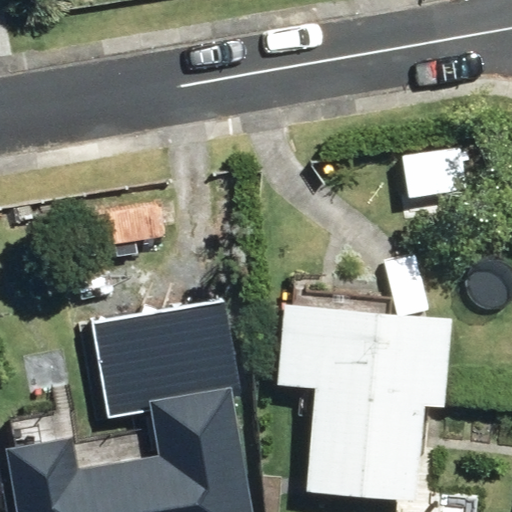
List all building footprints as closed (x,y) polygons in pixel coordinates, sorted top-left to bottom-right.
[(100,305),(112,391),(164,384),(152,298),(100,305)] [(325,490),(439,501),(449,405),(468,407),(476,315),(304,299),(296,385),(334,388),(325,490)] [(25,448),(33,511),(264,511),(257,405),(199,408),(202,450),(96,466),(92,439),(25,448)] [(350,511),(402,511),(403,507),(352,500),(350,511)] [(429,511),(452,511),(453,506),(430,503),(429,511)]
